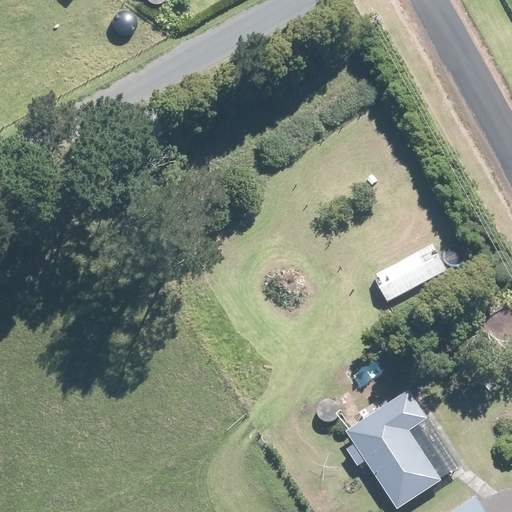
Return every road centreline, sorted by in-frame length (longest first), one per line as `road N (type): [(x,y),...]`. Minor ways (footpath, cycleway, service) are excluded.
road 1 (residential): [(303,0),(0,164)]
road 2 (unclassified): [(511,181),(411,0)]
